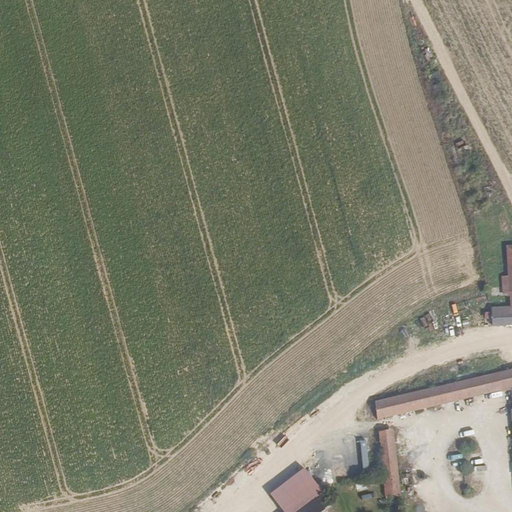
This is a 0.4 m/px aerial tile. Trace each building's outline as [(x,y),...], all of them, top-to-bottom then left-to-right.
[(448,144),(455,162),(471,157),(464,137),(448,144)] [(472,188),(480,208),(495,202),(488,182),(472,188)] [(511,395),(511,410),(511,376),(395,409),(373,415),(374,434),(511,395)] [(395,511),(390,441),(374,442),(377,469),(379,511),(395,511)] [(480,453),(470,455),(471,462),(481,460),(480,453)] [(475,477),(488,472),(486,467),(473,471),(475,477)] [(324,511),(315,499),(299,511),(324,511)]
